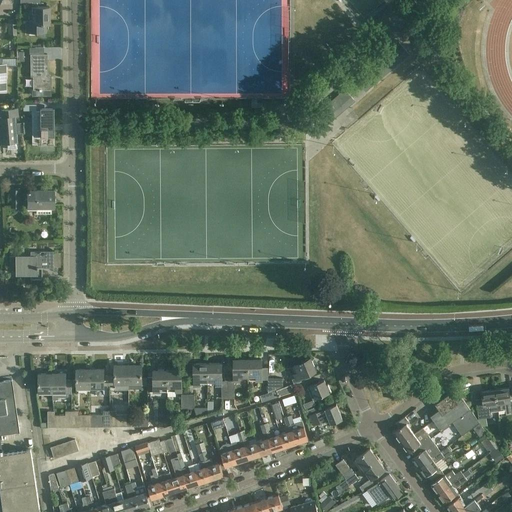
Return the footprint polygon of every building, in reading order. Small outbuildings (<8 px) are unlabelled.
[(29,32),(35,32),(45,32),(45,31),(43,32),(42,24),(49,24),(49,7),(36,7),(36,2),(39,2),(39,0),(20,0),(20,2),(32,2),(32,14),(34,14),(34,21),(29,21),(29,32)] [(37,54),(30,54),(30,77),(33,77),(33,89),(33,95),(49,95),(49,81),(50,81),(50,80),(47,80),(47,76),(47,75),(47,54),(37,54)] [(365,91),(396,64),(387,54),(356,80),(365,91)] [(2,65),(0,64),(0,91),(6,92),(5,66),(16,66),(16,59),(2,59),(2,65)] [(315,116),(324,127),(355,100),(345,89),(315,116)] [(53,107),(39,107),(39,111),(31,111),(32,144),(48,144),(48,136),(53,136),(53,107)] [(17,109),(11,109),(1,110),(2,117),(0,117),(0,130),(1,144),(7,143),(7,149),(17,149),(16,143),(16,142),(16,133),(14,117),(17,117),(17,109)] [(19,207),(19,188),(11,188),(11,207),(19,207)] [(27,190),(27,200),(27,210),(36,210),(36,214),(51,214),(51,207),(53,207),(53,190),(27,190)] [(31,256),(16,256),(9,256),(9,266),(15,266),(15,273),(30,273),(30,279),(41,279),(41,262),(46,262),(46,264),(52,264),(52,268),(53,268),(53,251),(43,251),(31,251),(31,256)] [(296,379),(293,380),(294,384),(311,377),(311,376),(309,377),(308,374),(316,371),(311,357),(303,361),(302,360),(300,361),(300,362),(292,365),(292,366),(293,365),(296,373),(294,373),(296,379)] [(234,381),(240,381),(240,376),(248,376),(248,359),(234,359),(234,381)] [(261,359),(248,359),(248,376),(256,376),(256,381),(261,381),(261,359)] [(208,364),(208,380),(216,380),(216,385),(221,385),(221,399),(228,399),(228,381),(222,381),(222,363),(208,364)] [(115,385),(128,385),(129,364),(115,364),(115,385)] [(142,364),(129,364),(128,385),(128,389),(134,389),(142,389),(142,385),(148,385),(148,377),(142,377),(142,364)] [(200,380),(208,380),(208,364),(194,364),(194,385),(200,385),(200,380)] [(90,389),(90,369),(77,369),(77,390),(90,389)] [(104,369),(90,369),(90,389),(104,389),(104,369)] [(168,387),(168,370),(154,370),(154,377),(148,378),(148,377),(148,385),(148,391),(160,392),(160,387),(168,387)] [(182,370),(168,370),(168,387),(175,387),(175,391),(182,391),(182,370)] [(47,394),(52,394),(53,373),(39,373),(39,394),(40,394),(40,391),(47,391),(47,394)] [(66,373),(53,373),(52,394),(52,400),(59,400),(59,394),(66,394),(66,393),(66,380),(66,373)] [(276,390),(276,378),(268,378),(268,392),(276,390)] [(12,379),(0,381),(0,483),(2,496),(0,496),(0,504),(3,504),(4,511),(40,511),(31,449),(3,453),(3,452),(4,452),(3,448),(2,449),(0,436),(0,430),(19,428),(19,432),(20,432),(19,428),(22,428),(21,423),(19,423),(12,379)] [(324,380),(315,383),(307,387),(310,392),(312,391),(315,398),(331,392),(328,383),(326,384),(324,380)] [(291,385),(283,387),(276,390),(278,396),(293,391),(291,385)] [(509,388),(496,389),(498,410),(506,409),(506,415),(511,414),(511,399),(510,399),(509,388)] [(470,408),(463,399),(456,389),(435,404),(439,409),(431,416),(441,431),(450,424),(450,423),(452,421),(470,408)] [(498,410),(496,389),(482,391),(484,403),(477,404),(479,418),(492,417),(491,411),(498,410)] [(276,390),(268,392),(260,395),(262,401),(278,396),(276,390)] [(403,390),(393,392),(395,400),(405,398),(403,390)] [(272,404),(277,420),(283,418),(278,403),(272,404)] [(310,415),(310,416),(314,425),(320,423),(318,418),(327,414),(331,424),(343,419),(336,404),(327,408),(325,409),(315,413),(310,415)] [(479,422),(470,408),(452,421),(462,435),(479,422)] [(409,422),(406,416),(396,423),(399,428),(394,433),(401,443),(414,433),(407,423),(409,422)] [(211,422),(213,429),(225,425),(223,418),(211,422)] [(290,424),(292,430),(297,443),(309,439),(308,439),(302,420),(294,423),(290,424)] [(479,423),(473,427),(480,437),(487,433),(479,423)] [(286,431),(280,433),(285,447),(297,443),(292,430),(290,424),(287,426),(284,426),(286,431)] [(423,427),(414,433),(401,443),(408,452),(411,450),(412,452),(422,445),(431,438),(426,432),(423,427)] [(267,432),(268,437),(273,451),(285,447),(280,433),(275,435),(273,430),(270,431),(267,432)] [(268,437),(257,441),(261,455),(273,451),(268,437)] [(496,448),(488,437),(481,442),(489,453),(496,448)] [(161,442),(164,453),(169,451),(169,453),(176,450),(172,438),(165,440),(166,441),(161,442)] [(243,440),(245,445),(249,458),(261,455),(257,441),(250,444),(248,438),(247,439),(243,440)] [(431,438),(422,445),(412,452),(416,456),(412,458),(419,468),(440,452),(436,447),(431,438)] [(75,439),(69,441),(73,453),(79,451),(75,439)] [(160,439),(148,442),(149,446),(150,449),(152,455),(164,451),(160,439)] [(236,442),(231,444),(233,449),(238,462),(249,458),(245,445),(243,440),(240,441),(236,442)] [(69,441),(63,443),(67,454),(73,453),(69,441)] [(148,442),(136,446),(138,452),(150,449),(149,446),(148,442)] [(202,452),(199,453),(200,457),(208,455),(206,450),(204,442),(200,444),(202,452)] [(63,443),(57,445),(61,456),(67,454),(63,443)] [(238,462),(233,449),(231,444),(230,444),(227,444),(223,445),(221,447),(219,448),(225,466),(238,462)] [(61,456),(57,445),(51,447),(55,458),(61,456)] [(452,453),(448,446),(440,452),(419,468),(425,476),(427,475),(431,480),(433,478),(442,472),(435,462),(442,457),(443,460),(452,453)] [(122,451),(125,462),(136,458),(133,447),(122,451)] [(370,448),(356,458),(356,459),(364,469),(377,458),(370,449),(371,448),(370,448)] [(114,465),(114,466),(121,464),(118,453),(111,455),(114,465)] [(111,455),(103,458),(106,467),(114,465),(111,455)] [(171,459),(176,476),(172,477),(176,491),(188,487),(182,468),(185,467),(184,462),(177,465),(175,460),(179,459),(178,457),(171,459)] [(205,460),(207,466),(211,479),(224,475),(223,475),(219,462),(213,464),(211,458),(209,459),(205,460)] [(385,469),(377,458),(364,469),(371,479),(367,482),(371,487),(381,480),(377,475),(385,469),(385,468),(385,469)] [(350,469),(343,459),(336,465),(345,477),(354,473),(351,468),(350,469)] [(96,460),(88,463),(91,470),(92,474),(92,476),(100,474),(96,460)] [(200,468),(195,469),(200,483),(211,479),(207,466),(205,460),(202,462),(198,463),(200,468)] [(88,463),(78,466),(81,478),(92,474),(91,470),(88,463)] [(185,467),(182,468),(188,487),(200,483),(195,469),(193,464),(188,466),(185,467)] [(74,467),(66,470),(71,484),(79,481),(74,467)] [(71,484),(66,470),(57,473),(61,487),(71,484)] [(162,475),(161,470),(153,473),(154,474),(151,475),(154,483),(148,485),(152,498),(152,499),(164,494),(158,476),(162,475)] [(444,475),(442,472),(433,478),(435,482),(432,484),(438,493),(463,474),(460,470),(455,475),(452,470),(445,475),(444,475)] [(170,472),(162,475),(158,476),(164,494),(176,491),(172,477),(170,472)] [(49,475),(51,490),(59,487),(55,473),(49,475)] [(358,478),(354,473),(345,477),(350,484),(358,478)] [(390,474),(381,480),(371,487),(368,489),(371,495),(374,493),(374,494),(377,492),(384,503),(393,497),(394,499),(403,492),(390,474)] [(467,480),(463,474),(438,493),(445,502),(458,493),(455,489),(467,480)] [(135,481),(131,482),(139,510),(151,506),(145,486),(137,488),(135,481)] [(129,497),(124,498),(127,511),(131,511),(139,510),(131,482),(125,484),(129,497)] [(447,505),(451,511),(455,511),(483,492),(489,488),(486,484),(463,500),(460,496),(447,505)] [(112,485),(108,487),(115,511),(127,511),(124,498),(122,491),(116,493),(115,488),(113,489),(112,485)] [(106,503),(101,505),(103,511),(115,511),(108,487),(103,488),(104,491),(103,492),(106,503)] [(483,492),(455,511),(474,511),(481,507),(478,502),(486,496),(483,492)] [(279,494),(267,498),(271,511),(283,507),(279,494)] [(90,496),(87,497),(91,511),(103,511),(101,505),(94,507),(90,496)] [(85,510),(79,511),(78,511),(91,511),(87,497),(82,498),(84,504),(83,504),(85,510)] [(268,511),(271,511),(267,498),(255,502),(258,511),(268,511)] [(291,507),(292,511),(317,511),(314,500),(291,507)] [(258,511),(255,502),(243,506),(245,511),(258,511)] [(66,511),(65,509),(63,503),(59,505),(61,511),(57,511),(66,511)]
